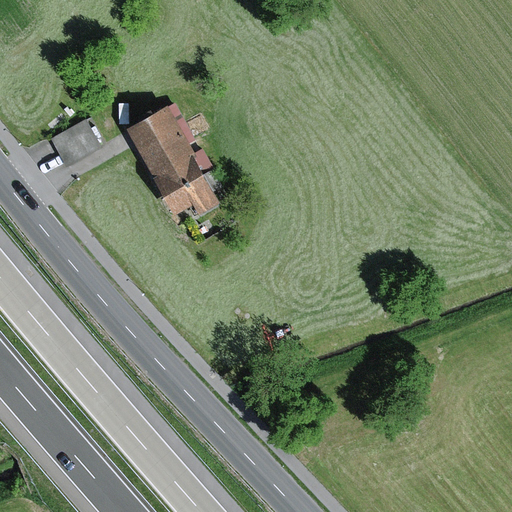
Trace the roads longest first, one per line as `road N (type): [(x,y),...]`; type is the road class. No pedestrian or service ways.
road 1 (primary): [(0,161),(112,299),(314,511)]
road 2 (motorway): [(198,511),(0,278)]
road 3 (motorway): [(0,366),(122,511)]
